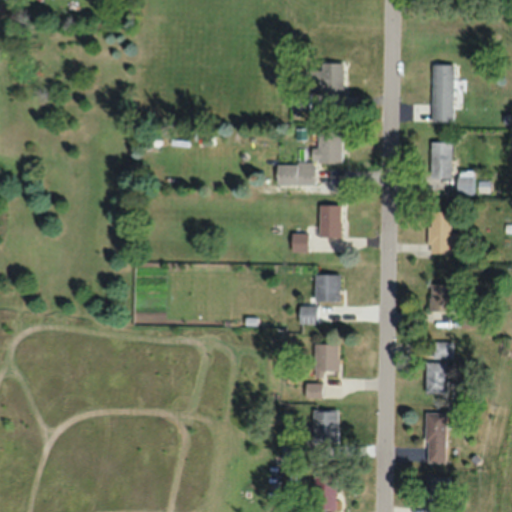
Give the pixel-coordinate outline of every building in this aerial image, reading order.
[(291,109),(311,108),(310,92),(343,91),(342,62),(308,63),(309,91),(290,92),(291,109)] [(452,120),(452,63),(430,63),(430,120),(452,120)] [(276,162),(276,184),(314,183),(314,161),(342,161),(341,130),(316,130),(316,146),(312,146),(312,161),(276,162)] [(450,140),(428,140),(428,178),(450,178),(450,140)] [(456,169),(456,194),(472,194),(472,169),(456,169)] [(340,236),(340,204),(317,204),(317,236),(340,236)] [(451,254),(451,248),(460,248),(460,232),(450,232),(450,210),(429,210),(428,253),(451,254)] [(291,228),(291,250),(307,250),(307,228),(291,228)] [(314,274),(314,301),(339,301),(339,274),(314,274)] [(452,284),(428,284),(428,310),(452,310),(452,284)] [(299,305),(299,323),(317,323),(317,305),(299,305)] [(486,328),(486,309),(460,309),(460,328),(486,328)] [(432,358),(452,358),(452,341),(432,341),(432,358)] [(338,343),(313,343),(313,375),(338,375),(338,343)] [(446,362),(425,362),(425,393),(446,393),(446,362)] [(321,397),(321,383),(305,383),(305,397),(321,397)] [(337,409),(311,409),(311,441),(337,442),(337,409)] [(425,461),(445,461),(445,412),(425,412),(425,461)] [(282,459),(304,459),(304,444),(282,444),(282,459)] [(335,474),(313,474),(313,508),(335,508),(335,474)] [(449,476),(425,476),(424,511),(442,511),(443,508),(448,508),(449,476)]
